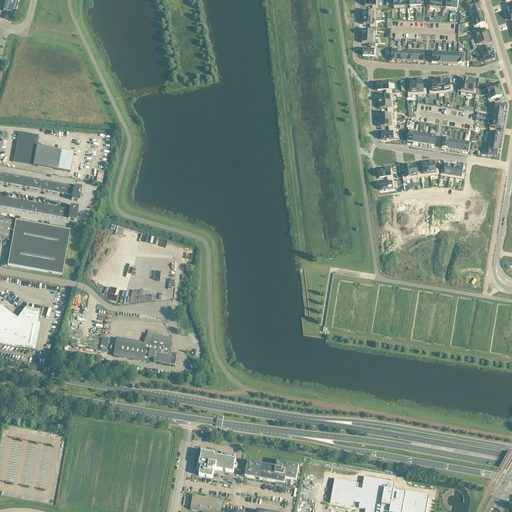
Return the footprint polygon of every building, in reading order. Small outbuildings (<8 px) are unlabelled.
[(6,0),(3,12),(15,15),(18,0),(6,0)] [(373,0),(365,0),(365,6),(372,6),(372,9),(371,9),(371,10),(378,10),(379,0),(373,0)] [(393,0),(393,3),(391,3),(391,7),(394,7),(394,10),(400,9),(399,0),(393,0)] [(405,0),(399,0),(400,9),(408,9),(407,3),(405,3),(405,0)] [(409,0),(409,3),(407,3),(408,9),(408,7),(410,7),(410,9),(416,9),(415,0),(409,0)] [(421,0),(415,0),(416,9),(424,9),(423,2),(421,2),(421,0)] [(428,3),(427,8),(435,9),(436,0),(430,0),(430,3),(428,3)] [(436,0),(435,9),(436,8),(443,9),(444,4),(444,5),(442,5),(442,0),(436,0)] [(444,4),(443,9),(444,8),(445,8),(445,11),(451,11),(452,0),(446,0),(446,4),(444,4)] [(452,0),(451,11),(457,12),(457,10),(459,10),(460,6),(458,6),(458,0),(452,0)] [(471,1),(466,3),(468,12),(480,8),(478,2),(472,4),(471,1)] [(480,8),(468,12),(470,17),(482,13),(480,8)] [(363,12),(363,19),(376,19),(377,10),(378,10),(371,10),(370,13),(363,12)] [(482,13),(470,17),(472,22),(483,18),(482,13)] [(474,30),(472,31),(480,29),(479,26),(485,24),(483,18),(472,22),(474,30)] [(363,19),(362,25),(370,25),(370,28),(376,29),(376,19),(363,19)] [(362,31),(362,37),(376,38),(376,29),(370,28),(369,31),(362,31)] [(480,29),(472,31),(474,40),(488,36),(486,30),(478,32),(477,30),(480,29)] [(488,36),(474,40),(477,49),(483,47),(482,44),(490,42),(488,36)] [(362,37),(361,44),(369,44),(369,47),(377,47),(375,47),(376,38),(362,37)] [(363,50),(363,56),(377,57),(377,47),(369,47),(371,47),(371,50),(363,50)] [(483,47),(477,49),(480,58),(493,53),(491,47),(484,50),(483,47)] [(493,53),(480,58),(482,57),(484,63),(495,59),(493,53)] [(458,87),(457,93),(467,94),(469,80),(463,79),(461,87),(458,87)] [(469,80),(467,94),(476,96),(477,90),(474,89),(475,81),(469,80)] [(422,81),(416,82),(417,95),(427,95),(426,88),(423,89),(422,81)] [(432,87),(429,88),(429,94),(438,93),(438,81),(437,82),(432,82),(432,87)] [(443,81),(444,93),(453,92),(453,86),(450,86),(449,81),(443,81)] [(410,90),(407,90),(408,98),(412,98),(411,96),(417,95),(416,82),(410,82),(410,90)] [(380,84),(377,84),(377,91),(386,90),(386,94),(392,93),(392,90),(391,90),(390,83),(384,84),(384,83),(380,83),(380,84)] [(489,84),(483,86),(486,95),(500,91),(498,85),(490,87),(489,84)] [(500,91),(486,95),(489,104),(495,102),(494,99),(502,97),(500,91)] [(386,97),(379,97),(379,103),(393,102),(392,93),(386,94),(386,97)] [(393,102),(379,103),(380,109),(387,109),(387,112),(394,111),(393,102)] [(387,115),(379,116),(379,122),(393,121),(393,115),(394,115),(394,111),(387,112),(387,115)] [(379,123),(379,126),(380,126),(380,128),(388,127),(389,130),(397,129),(395,129),(395,126),(394,126),(393,124),(393,121),(379,122),(379,123)] [(489,126),(489,129),(495,130),(495,127),(501,128),(502,122),(490,121),(491,121),(490,126),(489,126)] [(406,128),(405,135),(408,135),(407,141),(413,142),(415,131),(410,130),(410,129),(406,128)] [(389,133),(382,134),(382,141),(386,140),(386,141),(390,141),(390,140),(396,140),(395,133),(397,133),(397,129),(389,130),(389,133)] [(489,132),(488,138),(500,140),(501,134),(495,133),(495,130),(489,129),(489,130),(489,132)] [(19,133),(13,162),(33,166),(58,170),(61,150),(37,146),(39,136),(38,136),(19,133)] [(434,163),(428,164),(430,177),(439,176),(438,169),(435,170),(434,163)] [(423,172),(420,172),(421,178),(430,177),(428,164),(427,164),(423,164),(424,165),(422,165),(423,172)] [(405,175),(402,175),(403,181),(405,181),(412,180),(410,166),(404,167),(405,175)] [(410,166),(412,180),(421,178),(420,172),(417,173),(416,166),(410,167),(410,166)] [(441,170),(440,177),(449,178),(451,167),(445,166),(444,171),(441,170)] [(457,168),(455,179),(464,181),(465,174),(462,174),(463,169),(457,168)] [(382,171),(378,172),(379,178),(387,177),(387,180),(394,179),(393,176),(392,170),(386,171),(386,170),(382,171)] [(479,176),(479,179),(485,180),(486,177),(493,178),(494,172),(483,170),(482,176),(479,176)] [(0,173),(0,183),(72,197),(71,201),(79,202),(82,188),(0,173)] [(388,183),(380,184),(381,191),(385,191),(389,191),(389,190),(395,189),(394,179),(387,180),(388,183)] [(479,179),(478,183),(480,183),(480,189),(490,190),(491,184),(485,183),(485,180),(479,179)] [(476,194),(476,198),(482,199),(483,196),(489,197),(490,190),(480,189),(479,194),(476,194)] [(0,197),(0,208),(76,222),(78,208),(70,207),(69,210),(0,197)] [(476,198),(475,201),(479,202),(478,207),(487,208),(488,203),(482,202),(482,199),(476,198)] [(0,238),(9,241),(9,240),(12,240),(7,266),(62,276),(70,231),(15,221),(15,222),(12,221),(13,221),(3,219),(3,220),(0,219),(0,238)] [(0,344),(19,348),(36,351),(41,324),(38,323),(40,311),(25,308),(17,319),(0,305),(0,344)] [(146,344),(116,339),(113,357),(148,363),(149,358),(154,359),(154,362),(175,366),(177,353),(170,351),(172,339),(148,335),(146,344)] [(202,452),(201,457),(199,465),(201,466),(199,477),(213,479),(214,470),(234,473),(235,468),(237,469),(238,466),(235,465),(236,460),(215,456),(215,454),(202,452)] [(242,473),(242,475),(242,476),(245,476),(245,477),(285,485),(286,479),(296,481),(299,466),(277,462),(276,467),(248,462),(246,473),(242,473)] [(334,480),(330,504),(354,508),(355,503),(359,504),(359,509),(366,510),(365,511),(426,511),(429,497),(405,492),(405,493),(394,491),(395,483),(364,478),(362,490),(357,489),(358,484),(334,480)] [(199,511),(219,511),(222,501),(210,499),(210,496),(205,498),(193,496),(190,510),(199,511)]
